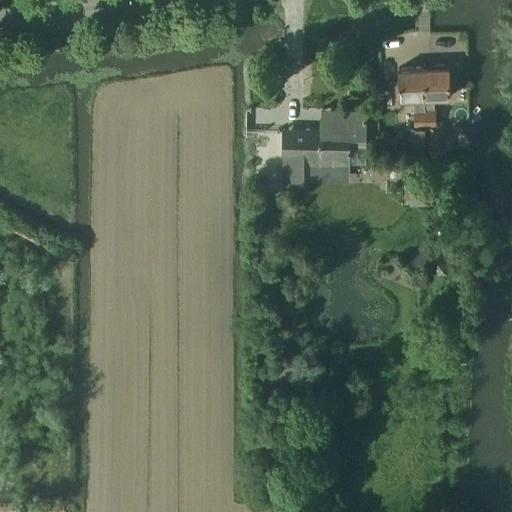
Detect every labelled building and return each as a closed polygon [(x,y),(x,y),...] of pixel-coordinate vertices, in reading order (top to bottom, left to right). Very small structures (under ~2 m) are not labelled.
[(417,126),(426,126),(425,66),(401,66),(401,99),(416,99),(417,126)] [(450,66),(425,66),(426,126),(436,126),(435,109),(435,98),(451,98),(450,66)] [(396,100),(384,100),(384,129),(396,129),(396,100)] [(467,128),(466,102),(453,102),(453,129),(467,128)] [(367,110),(335,109),(335,119),(323,119),(322,129),(285,129),(284,149),(284,192),(305,192),(305,179),(310,179),(349,181),(350,147),(367,147),(367,110)] [(432,186),(410,186),(410,204),(432,204),(432,186)] [(466,363),(466,330),(415,331),(415,364),(466,363)] [(318,369),(269,369),(270,387),(292,387),(292,395),(312,394),(312,387),(318,387),(318,369)]
